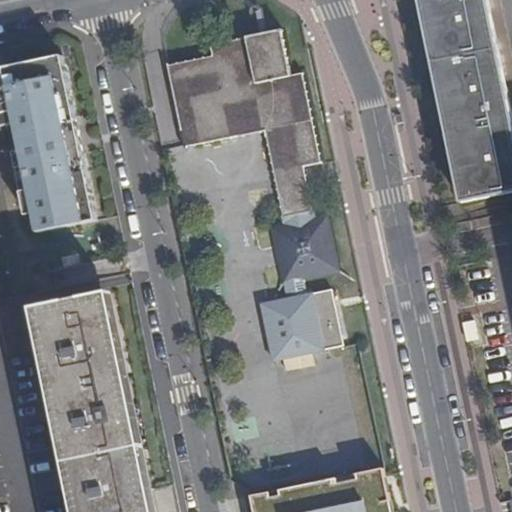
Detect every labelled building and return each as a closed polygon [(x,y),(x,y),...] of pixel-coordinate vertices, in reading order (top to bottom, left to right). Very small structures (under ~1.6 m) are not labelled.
[(511,190),(511,90),(492,0),(425,0),(468,200),(511,190)] [(291,74),(283,30),(212,44),(213,53),(169,62),(186,146),(263,132),(281,219),(274,220),(289,292),(262,297),(274,354),(344,339),(333,283),(312,287),(308,269),(343,262),(332,209),(316,212),(306,161),(322,158),(303,72),(291,74)] [(64,56),(0,68),(0,137),(19,134),(39,232),(99,219),(64,56)] [(158,511),(128,358),(114,293),(34,310),(76,511),(158,511)] [(511,415),(496,417),(497,428),(511,426),(511,415)] [(395,511),(386,466),(254,493),(257,511),(395,511)]
